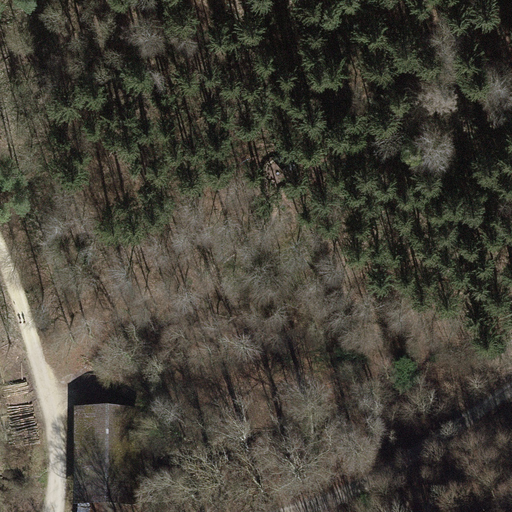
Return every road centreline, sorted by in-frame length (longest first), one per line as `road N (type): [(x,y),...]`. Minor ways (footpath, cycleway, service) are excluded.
road 1 (track): [(54,511),(54,418),(38,349),(0,251)]
road 2 (track): [(511,391),(385,477),(307,511)]
